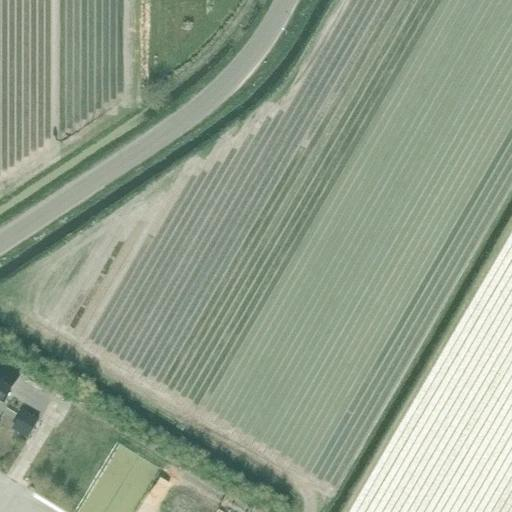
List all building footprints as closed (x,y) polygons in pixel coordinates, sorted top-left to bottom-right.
[(19,379),(0,367),(0,400),(4,403),(19,379)] [(79,383),(75,392),(93,400),(97,391),(79,383)] [(28,438),(37,423),(22,414),(12,429),(28,438)] [(79,461),(85,448),(73,442),(67,455),(79,461)] [(62,466),(54,478),(63,484),(71,472),(62,466)]
